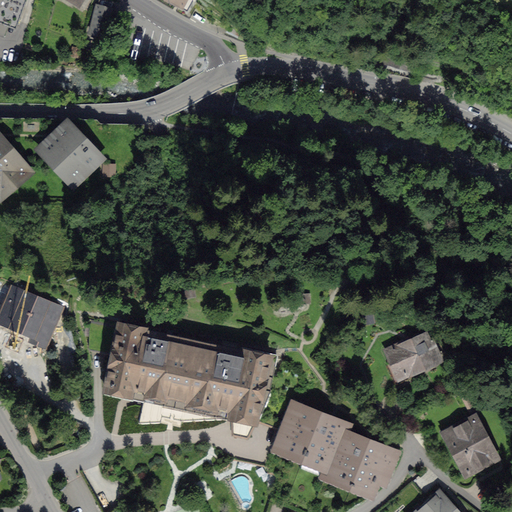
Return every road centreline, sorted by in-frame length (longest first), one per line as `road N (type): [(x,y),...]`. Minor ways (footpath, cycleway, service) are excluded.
road 1 (tertiary): [(511,136),(411,93),(293,68),(231,71)]
road 2 (tertiary): [(231,71),(141,112),(0,111)]
road 3 (residential): [(231,71),(215,47),(134,0)]
